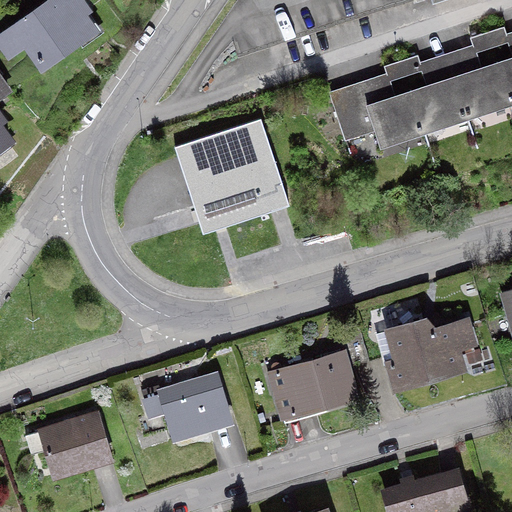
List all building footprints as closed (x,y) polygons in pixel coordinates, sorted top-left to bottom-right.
[(43,66),(93,30),(81,13),(86,10),(79,0),(59,0),(41,13),(38,9),(14,26),(43,66)] [(310,0),(228,27),(238,57),(411,0),(310,0)] [(487,31),(492,45),(508,40),(504,26),(487,31)] [(492,45),(487,31),(470,37),(474,51),(492,45)] [(448,57),(466,114),(510,100),(497,61),(471,71),(465,52),(448,57)] [(400,60),(405,74),(422,68),(418,54),(400,60)] [(497,61),(510,100),(511,99),(511,56),(497,61)] [(410,90),(423,129),(466,114),(448,57),(431,63),(437,82),(411,89),(410,90)] [(405,74),(400,60),(384,65),(388,79),(405,74)] [(423,129),(410,90),(385,99),(378,80),(331,96),(340,123),(369,113),(379,143),(423,129)] [(0,146),(10,140),(0,127),(0,121),(2,120),(0,116),(0,146)] [(175,146),(203,232),(289,203),(261,117),(175,146)] [(432,329),(423,319),(377,332),(384,354),(383,354),(386,362),(389,361),(396,385),(462,366),(456,347),(472,342),(466,319),(432,329)] [(375,323),(359,328),(368,359),(383,354),(384,354),(377,332),(375,323)] [(368,359),(359,328),(338,334),(343,351),(271,372),(284,416),(356,395),(347,365),(368,359)] [(229,418),(216,376),(162,393),(173,429),(207,418),(209,425),(229,418)] [(111,457),(97,412),(40,430),(54,475),(111,457)] [(384,490),(390,511),(469,511),(457,469),(384,490)]
